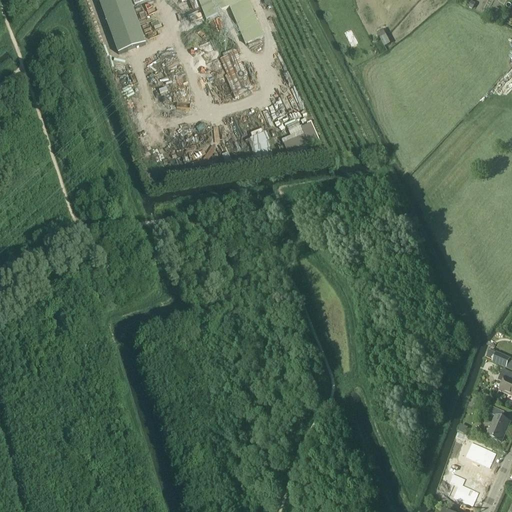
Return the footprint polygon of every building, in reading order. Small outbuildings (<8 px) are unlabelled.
[(145,46),(128,0),(98,0),(118,56),(145,46)] [(197,0),(206,22),(220,16),(218,14),(230,9),(246,46),(261,40),(245,3),(246,3),(245,0),(197,0)] [(496,353),(492,362),(499,365),(505,368),(509,359),(496,353)] [(511,397),(511,381),(511,378),(511,374),(502,370),(497,381),(503,384),(499,392),(511,397)] [(500,443),(509,423),(501,420),(504,414),(492,409),(489,415),(496,418),(491,429),(486,430),(488,435),(487,437),(500,443)] [(482,444),(462,436),(432,507),(443,511),(456,481),(459,483),(465,470),(470,472),(478,454),(482,444)] [(467,476),(462,486),(464,487),(479,494),(484,484),(470,477),(470,478),(467,476)]
